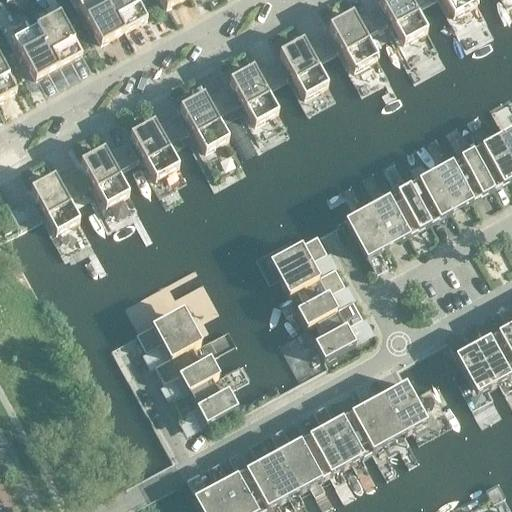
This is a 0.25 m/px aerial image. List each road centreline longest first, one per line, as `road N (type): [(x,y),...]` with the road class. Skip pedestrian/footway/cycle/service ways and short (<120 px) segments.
road 1 (residential): [(0,174),(330,0)]
road 2 (residential): [(257,0),(0,141)]
road 3 (residential): [(186,469),(392,358)]
road 4 (residential): [(360,299),(511,218)]
road 5 (residential): [(392,358),(511,294)]
road 6 (residential): [(186,469),(126,358)]
